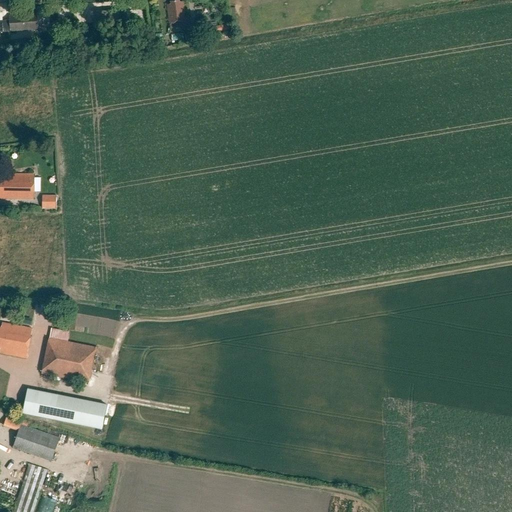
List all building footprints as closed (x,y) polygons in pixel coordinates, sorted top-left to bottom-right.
[(169,4),(166,5),(169,28),(185,26),(182,2),(178,2),(177,0),(176,0),(169,1),(169,4)] [(0,32),(38,29),(36,14),(8,16),(8,20),(0,20),(0,32)] [(230,24),(203,28),(203,34),(231,29),(230,24)] [(198,29),(184,30),(185,41),(199,39),(198,29)] [(0,199),(34,200),(34,175),(10,174),(10,176),(0,175),(0,199)] [(56,208),(56,196),(50,196),(50,200),(42,200),(42,208),(56,208)] [(32,329),(3,324),(2,328),(0,328),(0,353),(26,359),(32,329)] [(96,348),(49,338),(42,373),(89,382),(96,348)] [(107,405),(28,388),(23,413),(102,430),(107,405)] [(21,424),(13,448),(52,461),(60,438),(21,424)] [(30,464),(13,511),(34,511),(48,470),(30,464)] [(42,496),(37,511),(52,511),(56,500),(42,496)]
